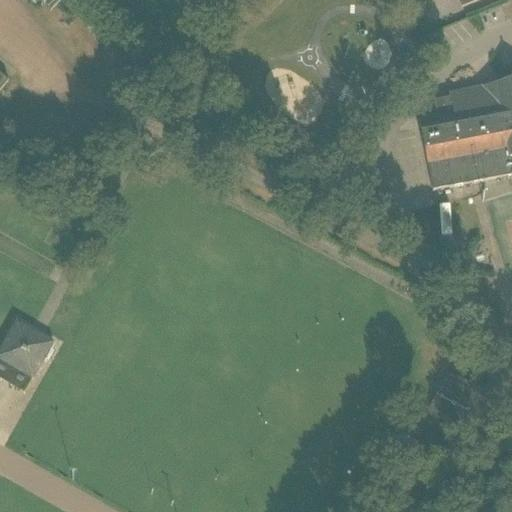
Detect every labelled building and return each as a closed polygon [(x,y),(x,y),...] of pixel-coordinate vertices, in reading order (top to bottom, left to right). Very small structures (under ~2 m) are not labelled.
[(483,0),(457,0),(461,9),(483,0)] [(428,16),(425,4),(412,7),(415,20),(428,16)] [(0,75),(0,92),(9,82),(0,75)] [(511,82),(470,90),(474,111),(419,122),(430,177),(433,190),(511,173),(511,82)] [(0,353),(0,363),(33,382),(54,345),(17,324),(0,353)] [(483,393),(448,375),(448,374),(419,429),(455,448),(483,393)] [(407,446),(411,439),(400,433),(397,440),(407,446)]
